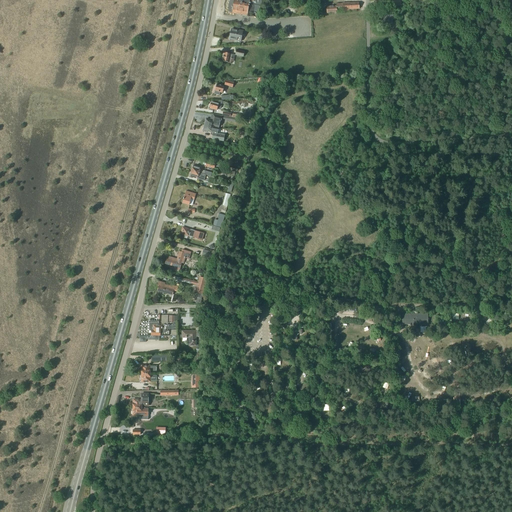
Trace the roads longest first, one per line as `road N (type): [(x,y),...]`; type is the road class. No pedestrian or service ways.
road 1 (primary): [(70,511),(209,0)]
road 2 (unclassified): [(92,511),(96,462),(216,0)]
road 3 (track): [(511,444),(145,445)]
road 4 (unclassified): [(511,136),(376,139),(367,0)]
